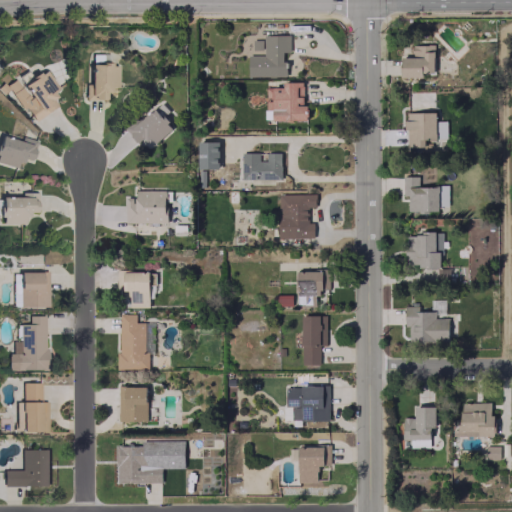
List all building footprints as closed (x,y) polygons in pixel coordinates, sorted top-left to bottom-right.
[(284,76),(285,51),(289,52),(289,35),(264,34),(263,55),(248,55),(248,75),(284,76)] [(434,44),(411,44),(411,57),(401,57),(401,77),(422,76),(422,73),(434,72),(434,44)] [(115,89),(116,64),(89,63),(89,82),(83,82),(82,99),(103,99),(103,89),(115,89)] [(5,83),(29,121),(56,105),(48,93),(56,88),(44,69),(19,85),(14,78),(5,83)] [(303,81),(282,82),(282,87),(265,87),(266,110),(272,110),(272,120),(308,120),(308,106),(303,106),(303,81)] [(138,142),(146,136),(154,144),(173,127),(153,106),(127,130),(138,142)] [(424,146),(424,140),(436,140),(435,112),(405,112),(406,147),(424,146)] [(0,163),(14,167),(16,159),(29,162),(34,140),(20,136),(19,140),(0,135),(0,163)] [(218,141),(197,141),(198,169),(218,168),(218,141)] [(281,178),(280,152),(265,152),(265,160),(259,160),(259,152),(241,152),(242,179),(281,178)] [(408,211),(439,210),(439,205),(448,205),(447,185),(418,186),(418,176),(402,176),(402,195),(407,195),(408,211)] [(165,190),(135,191),(135,196),(125,196),(125,223),(166,222),(165,190)] [(0,224),(24,224),(24,212),(34,212),(34,192),(26,192),(27,196),(0,197),(0,224)] [(278,193),(278,237),(314,237),(313,221),(307,222),(307,207),(315,207),(315,193),(278,193)] [(440,267),(440,233),(405,232),(405,267),(440,267)] [(297,306),(317,306),(316,289),(330,289),(330,270),(296,270),(297,306)] [(149,272),(122,271),(122,306),(148,306),(149,272)] [(448,318),(435,317),(435,311),(418,311),(418,306),(405,306),(404,327),(409,327),(408,340),(448,341),(448,318)] [(153,322),(135,322),(135,314),(118,314),(119,369),(148,369),(148,353),(153,353),(153,322)] [(6,370),(44,370),(43,315),(27,315),(27,324),(17,324),(17,341),(10,341),(11,353),(5,353),(6,370)] [(320,364),(319,315),(301,315),(302,364),(320,364)] [(38,382),(20,382),(20,401),(14,401),(15,432),(39,431),(38,382)] [(285,406),(291,406),(292,420),(329,420),(328,385),(285,386),(285,406)] [(146,421),(146,386),(118,386),(119,421),(146,421)] [(460,401),(490,402),(490,414),(494,414),(493,435),(456,434),(457,416),(460,416),(460,401)] [(414,406),(434,406),(435,427),(430,427),(430,438),(402,438),(402,418),(414,418),(414,406)] [(184,467),(183,439),(141,440),(141,445),(115,445),(115,483),(161,482),(161,468),(184,467)] [(297,447),(298,482),(317,482),(317,465),(330,465),(329,446),(297,447)] [(48,485),(48,449),(19,449),(19,469),(1,469),(1,485),(48,485)]
